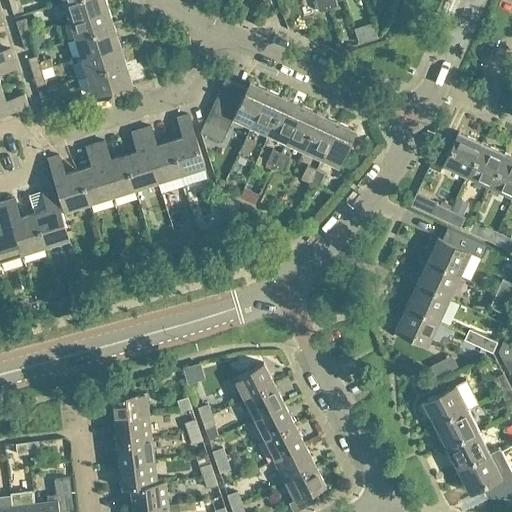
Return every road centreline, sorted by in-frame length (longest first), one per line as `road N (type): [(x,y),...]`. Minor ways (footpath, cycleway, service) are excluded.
road 1 (tertiary): [(0,375),(226,312),(278,286)]
road 2 (residential): [(389,498),(278,286)]
road 3 (residential): [(418,123),(209,28)]
road 4 (tertiary): [(278,286),(327,244),(401,156),(418,123)]
road 5 (residential): [(43,137),(175,93),(209,28)]
road 6 (tertiary): [(418,123),(475,0)]
